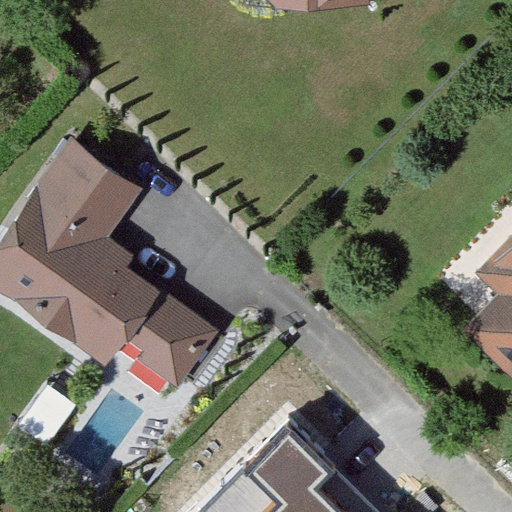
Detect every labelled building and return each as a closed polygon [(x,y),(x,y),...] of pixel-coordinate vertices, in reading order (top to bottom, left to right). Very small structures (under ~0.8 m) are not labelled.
[(5,263),(42,290),(42,303),(61,315),(83,312),(91,301),(124,325),(156,280),(123,256),(130,247),(94,220),(129,171),(81,136),(14,227),(26,235),(5,263)] [(14,227),(0,246),(0,259),(5,263),(26,235),(14,227)] [(511,235),(498,250),(511,263),(511,235)] [(182,367),(215,321),(156,280),(124,325),(182,367)] [(511,283),(490,305),(511,326),(511,283)] [(83,312),(115,339),(124,325),(91,301),(83,312)] [(378,511),(324,463),(340,445),(297,405),(206,505),(213,511),(378,511)]
